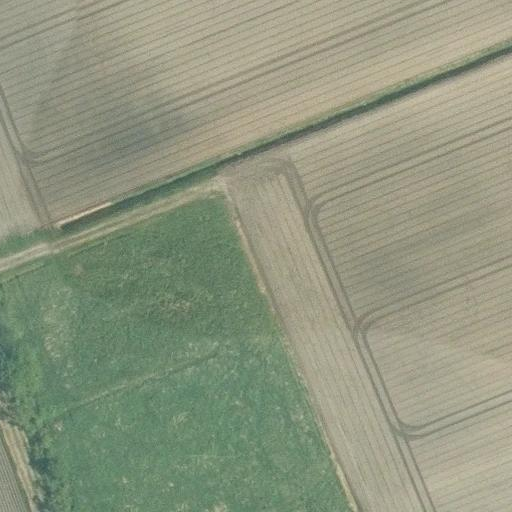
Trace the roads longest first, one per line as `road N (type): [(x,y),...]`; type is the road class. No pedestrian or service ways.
road 1 (track): [(0,265),(210,181)]
road 2 (track): [(44,511),(0,390)]
